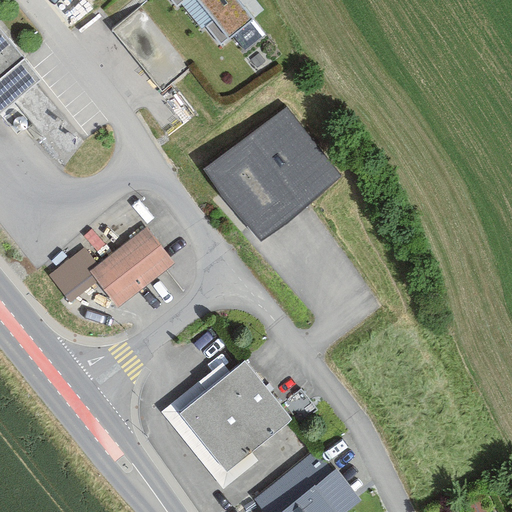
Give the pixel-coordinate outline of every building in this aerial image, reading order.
[(181,0),(213,42),(232,28),(246,46),(265,32),(253,15),(266,6),(261,0),(181,0)] [(145,1),(112,22),(156,88),(188,66),(145,1)] [(0,77),(29,55),(0,17),(0,77)] [(287,104),(208,163),(261,233),(339,175),(287,104)] [(82,258),(112,296),(169,249),(138,212),(82,258)] [(232,336),(156,400),(218,475),(295,411),(232,336)] [(345,511),(312,472),(264,511),(345,511)]
